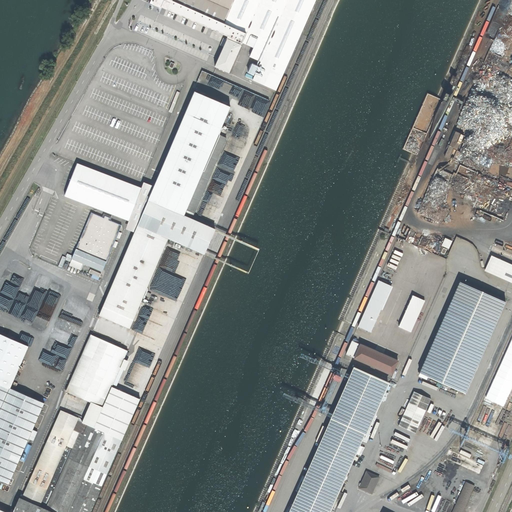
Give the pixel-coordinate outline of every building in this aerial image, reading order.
[(252,80),(276,90),(315,0),(151,0),(150,4),(155,6),(155,4),(228,36),(227,39),(240,45),(242,42),(265,52),(252,80)] [(240,45),(227,39),(227,40),(223,38),(222,42),(225,43),(215,66),(229,72),(239,49),(240,49),(241,46),(240,45)] [(204,69),(202,74),(225,83),(220,94),(231,99),(232,97),(257,107),(263,94),(204,69)] [(180,92),(177,91),(168,112),(172,113),(180,92)] [(102,407),(112,387),(113,384),(124,359),(137,330),(134,328),(137,320),(134,319),(168,239),(171,239),(175,241),(204,254),(215,229),(185,216),(187,210),(219,135),(230,107),(195,92),(154,186),(137,226),(99,315),(66,391),(91,402),(102,407)] [(263,94),(257,107),(256,110),(265,114),(272,98),(263,94)] [(455,144),(459,132),(455,130),(451,143),(455,144)] [(219,135),(187,210),(195,214),(226,138),(219,135)] [(141,188),(77,163),(64,196),(129,220),(128,223),(137,226),(154,186),(144,182),(141,188)] [(104,218),(91,213),(76,249),(106,262),(121,225),(109,220),(110,218),(105,216),(104,218)] [(449,248),(452,240),(445,237),(442,245),(449,248)] [(401,264),(434,279),(440,267),(394,246),(358,327),(371,332),(401,264)] [(106,262),(76,249),(72,259),(84,264),(102,272),(106,262)] [(511,264),(492,256),(486,271),(511,282),(511,264)] [(84,264),(72,259),(70,265),(81,270),(84,264)] [(460,281),(419,373),(465,393),(506,302),(460,281)] [(415,290),(404,285),(383,331),(394,336),(415,290)] [(427,295),(415,290),(394,336),(395,336),(391,344),(403,349),(427,295)] [(0,480),(9,484),(28,439),(33,430),(44,403),(10,388),(28,346),(0,333),(0,480)] [(354,358),(360,345),(352,341),(346,354),(354,358)] [(377,352),(360,345),(354,358),(391,375),(398,361),(381,354),(377,352)] [(124,359),(113,384),(116,385),(127,360),(124,359)] [(354,368),(331,419),(365,434),(387,383),(354,368)] [(82,422),(122,440),(140,399),(112,387),(102,407),(91,402),(82,422)] [(414,392),(379,472),(395,479),(431,400),(414,392)] [(22,498),(53,511),(89,511),(122,440),(82,422),(81,422),(82,420),(61,410),(22,498)] [(331,419),(289,511),(329,511),(336,499),(339,492),(365,434),(331,419)] [(33,430),(28,439),(33,441),(37,432),(33,430)] [(31,446),(28,444),(20,460),(24,462),(31,446)] [(483,465),(449,450),(445,459),(480,474),(483,465)] [(379,477),(366,472),(359,488),(372,494),(379,477)] [(466,482),(452,511),(462,511),(474,486),(466,482)] [(53,511),(22,498),(22,499),(20,498),(13,511),(6,511),(0,509),(0,511),(53,511)]
